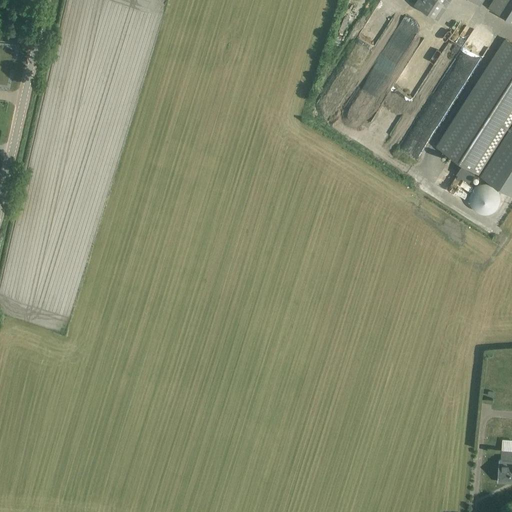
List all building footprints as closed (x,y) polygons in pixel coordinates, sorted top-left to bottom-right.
[(416,0),(414,4),(438,19),(450,0),(416,0)] [(511,0),(492,0),(488,7),(511,21),(511,0)] [(462,106),(436,146),(483,176),(511,194),(511,43),(505,39),(462,106)] [(419,159),(450,100),(443,96),(440,101),(434,97),(430,104),(423,101),(398,148),(419,159)] [(498,481),(511,482),(511,450),(502,450),(501,460),(499,460),(498,481)]
